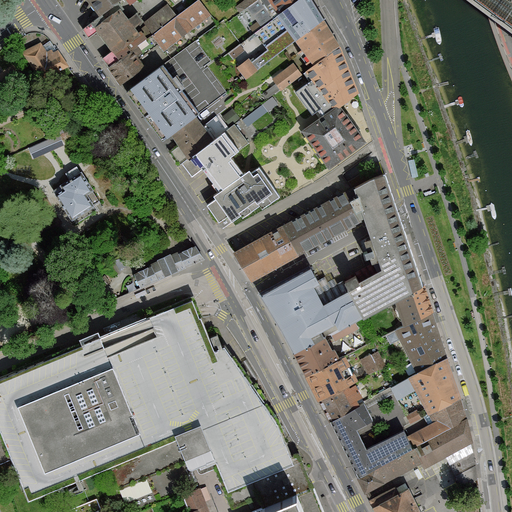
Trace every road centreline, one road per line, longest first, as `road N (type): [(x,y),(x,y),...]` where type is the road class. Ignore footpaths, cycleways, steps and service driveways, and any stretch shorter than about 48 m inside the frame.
road 1 (unclassified): [(495,511),(475,395),(363,63),(334,0)]
road 2 (primary): [(361,511),(248,295),(164,171)]
road 3 (primary): [(164,171),(344,511)]
road 4 (primary): [(164,171),(45,4)]
